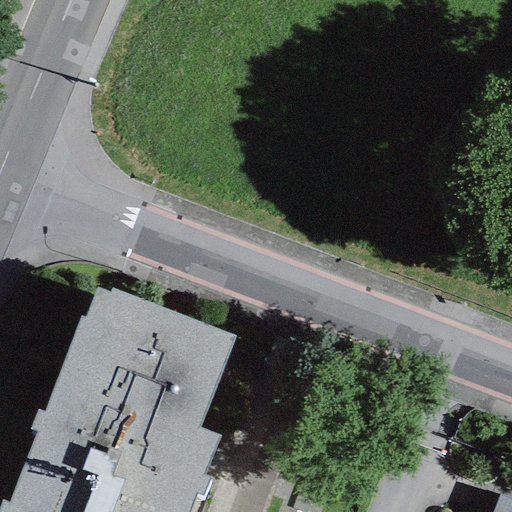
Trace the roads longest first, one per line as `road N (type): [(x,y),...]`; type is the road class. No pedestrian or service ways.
road 1 (residential): [(511,404),(0,208)]
road 2 (residential): [(71,0),(0,181)]
